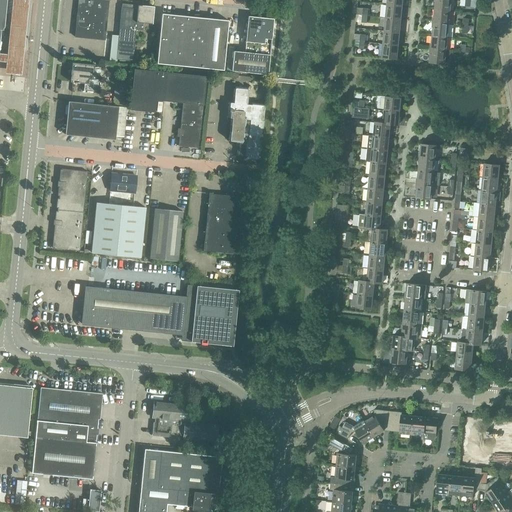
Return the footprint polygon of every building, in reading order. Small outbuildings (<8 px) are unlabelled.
[(29,0),(11,0),(4,74),(22,76),(29,0)] [(80,14),(79,19),(77,18),(76,19),(77,19),(75,37),(105,40),(109,0),(108,0),(78,0),(78,13),(77,13),(77,14),(80,14)] [(436,0),(435,9),(451,11),(451,0),(436,0)] [(387,4),(386,17),(401,19),(403,6),(387,4)] [(138,9),(130,8),(125,8),(122,7),(119,36),(112,35),(111,41),(109,62),(116,63),(117,59),(133,61),(136,29),(143,30),(144,23),(152,24),(154,7),(138,5),(138,9)] [(435,9),(434,22),(449,24),(451,11),(435,9)] [(207,15),(206,15),(194,14),(194,17),(162,13),(157,63),(224,70),(229,20),(206,18),(207,15)] [(246,41),(245,52),(233,51),(231,70),(268,74),(271,44),(273,19),(249,16),(247,32),(246,41)] [(386,17),(385,31),(400,32),(401,19),(386,17)] [(434,22),(433,35),(448,37),(449,24),(434,22)] [(385,31),(383,44),(399,45),(400,32),(385,31)] [(433,35),(431,49),(447,50),(448,37),(433,35)] [(399,45),(383,44),(382,57),(397,59),(399,45)] [(431,49),(430,62),(450,64),(452,51),(447,50),(431,49)] [(93,79),(94,65),(73,63),(71,82),(76,82),(76,83),(79,83),(84,83),(84,91),(99,93),(101,80),(93,79)] [(155,99),(163,100),(166,72),(134,69),(130,109),(154,112),(155,99)] [(166,72),(163,100),(183,102),(179,146),(199,148),(206,76),(166,72)] [(238,155),(247,156),(246,159),(258,160),(259,157),(260,157),(266,104),(248,103),(249,88),(234,87),(233,103),(229,102),(228,117),(232,118),(232,119),(231,119),(229,141),(239,142),(238,155)] [(114,89),(113,104),(125,105),(127,90),(126,90),(118,89),(114,89)] [(386,96),(385,110),(400,111),(401,98),(386,96)] [(69,101),(65,134),(115,139),(115,137),(123,138),(126,109),(118,109),(118,106),(71,101),(69,101)] [(353,107),(352,117),(369,119),(370,108),(364,108),(359,107),(353,107)] [(385,110),(383,122),(383,123),(391,124),(399,125),(400,111),(385,110)] [(375,122),(374,135),(389,137),(391,124),(383,123),(383,122),(375,122)] [(346,125),(345,132),(356,133),(357,126),(346,125)] [(345,132),(344,138),(350,139),(350,140),(355,141),(356,133),(345,132)] [(374,135),(369,135),(368,148),(388,150),(389,137),(374,135)] [(421,144),(420,157),(435,159),(437,145),(421,144)] [(469,148),(461,147),(460,156),(468,157),(469,148)] [(388,150),(368,148),(366,161),(371,162),(387,163),(388,150)] [(343,152),(342,159),(348,159),(353,160),(354,153),(343,152)] [(420,157),(419,170),(434,172),(435,159),(420,157)] [(371,162),(370,175),(385,176),(387,163),(371,162)] [(484,163),(483,177),(499,178),(500,165),(484,163)] [(53,248),(80,251),(88,171),(61,169),(61,170),(62,170),(61,180),(60,180),(59,181),(63,182),(63,187),(59,186),(59,187),(60,187),(59,198),(62,199),(61,208),(58,207),(57,220),(59,220),(59,225),(56,225),(54,247),(53,247),(53,248)] [(419,170),(417,183),(433,185),(439,186),(440,172),(434,172),(419,170)] [(110,190),(135,193),(137,176),(112,173),(110,190)] [(370,175),(369,188),(384,190),(385,176),(370,175)] [(499,178),(483,177),(482,190),(500,192),(501,184),(498,183),(499,178)] [(433,185),(417,183),(416,197),(431,199),(433,185)] [(369,188),(367,201),(383,203),(384,190),(369,188)] [(500,192),(482,190),(480,203),(496,205),(496,200),(499,200),(500,192)] [(206,227),(204,246),(203,251),(215,252),(232,254),(244,255),(250,198),(238,196),(221,195),(209,193),(208,207),(206,227)] [(367,201),(366,214),(381,216),(383,203),(367,201)] [(97,202),(92,252),(141,257),(146,207),(97,202)] [(480,203),(479,216),(495,218),(496,205),(480,203)] [(183,211),(155,208),(150,258),(178,261),(183,211)] [(360,214),(359,227),(365,228),(373,229),(373,228),(380,229),(381,216),(366,214),(360,214)] [(479,216),(478,230),(493,231),(495,218),(479,216)] [(373,229),(372,241),(387,243),(388,229),(380,229),(373,228),(373,229)] [(478,230),(476,243),(492,244),(493,231),(478,230)] [(372,241),(370,255),(385,256),(387,243),(372,241)] [(476,243),(475,256),(491,258),(492,244),(476,243)] [(370,255),(369,268),(384,270),(385,256),(370,255)] [(491,258),(475,256),(474,270),(489,271),(491,258)] [(369,268),(368,281),(375,282),(383,283),(384,270),(369,268)] [(360,280),(358,294),(373,295),(375,282),(368,281),(360,280)] [(407,283),(406,297),(421,298),(425,299),(427,285),(407,283)] [(192,341),(233,345),(237,299),(238,299),(239,290),(187,284),(186,297),(87,287),(86,286),(82,324),(83,324),(182,334),(182,336),(186,340),(186,341),(192,341)] [(465,303),(470,303),(486,305),(487,291),(467,289),(465,303)] [(373,295),(358,294),(357,307),(372,309),(373,295)] [(406,297),(405,310),(420,311),(421,298),(406,297)] [(470,303),(469,316),(484,318),(486,305),(470,303)] [(405,310),(403,323),(423,325),(424,312),(420,311),(405,310)] [(463,316),(462,329),(464,329),(483,331),(484,318),(469,316),(463,316)] [(423,325),(403,323),(403,328),(400,328),(399,336),(417,338),(421,338),(423,325)] [(458,341),(458,342),(474,343),(474,344),(482,345),(483,331),(464,329),(462,342),(458,341)] [(394,335),(393,348),(408,350),(415,351),(417,338),(399,336),(394,335)] [(452,342),(451,351),(457,352),(457,355),(472,356),(474,344),(474,343),(458,342),(452,342)] [(408,350),(393,348),(391,362),(407,364),(408,350)] [(472,356),(457,355),(455,369),(471,370),(472,356)] [(0,434),(28,438),(33,388),(0,384),(0,434)] [(32,473),(92,479),(101,395),(41,389),(32,473)] [(157,418),(156,422),(154,422),(152,435),(167,437),(168,433),(183,435),(183,438),(216,442),(218,426),(194,423),(195,414),(186,413),(187,405),(154,401),(152,417),(157,418)] [(374,414),(364,420),(374,437),(385,430),(390,431),(392,411),(375,409),(374,414)] [(402,412),(392,411),(390,431),(400,432),(399,433),(412,435),(414,416),(402,414),(402,412)] [(335,416),(330,427),(335,429),(340,419),(335,416)] [(438,418),(414,416),(412,435),(424,436),(424,432),(436,433),(438,418)] [(374,437),(364,420),(354,426),(345,422),(342,427),(340,426),(336,432),(348,439),(352,433),(356,430),(363,443),(374,437)] [(345,444),(333,437),(329,444),(342,451),(345,444)] [(142,503),(141,511),(151,511),(166,511),(167,503),(176,504),(184,505),(186,490),(210,492),(210,493),(218,494),(222,457),(145,449),(140,502),(142,503)] [(338,453),(336,466),(356,467),(357,455),(338,453)] [(331,477),(331,483),(353,485),(354,479),(356,467),(336,466),(335,477),(331,477)] [(474,488),(480,489),(481,483),(482,468),(476,467),(475,477),(463,476),(461,495),(473,496),(474,488)] [(437,493),(449,494),(451,475),(439,474),(437,493)] [(449,494),(461,495),(463,476),(451,475),(449,494)] [(486,492),(492,502),(508,491),(498,476),(487,484),(481,483),(480,489),(486,489),(487,491),(486,492)] [(334,490),(333,502),(352,503),(353,491),(353,485),(331,483),(330,490),(334,490)] [(511,511),(511,488),(508,491),(492,502),(499,511),(500,511),(501,511),(511,511)] [(90,489),(88,510),(99,511),(101,490),(90,489)] [(208,511),(210,493),(210,492),(186,490),(184,505),(192,506),(192,509),(208,511)] [(397,506),(392,505),(391,511),(403,511),(405,492),(399,492),(397,506)] [(412,493),(405,492),(403,511),(416,511),(417,507),(410,507),(412,493)] [(351,511),(352,503),(333,502),(332,511),(330,511),(329,511),(328,511),(327,511),(351,511)]
